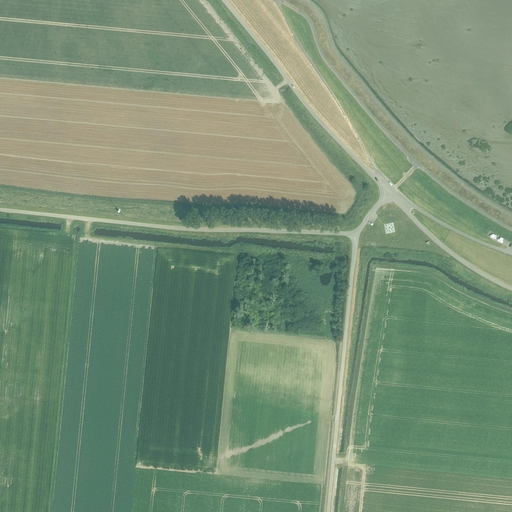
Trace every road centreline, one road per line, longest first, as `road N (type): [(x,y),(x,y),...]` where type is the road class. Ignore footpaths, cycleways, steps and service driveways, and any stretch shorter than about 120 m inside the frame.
road 1 (tertiary): [(357,233),(205,230),(0,210)]
road 2 (tertiary): [(328,511),(357,233)]
road 3 (unclassified): [(389,193),(222,0)]
road 4 (unclassified): [(389,193),(274,0)]
road 5 (unclassified): [(511,287),(424,230),(389,193)]
road 6 (unclassified): [(389,193),(511,253)]
